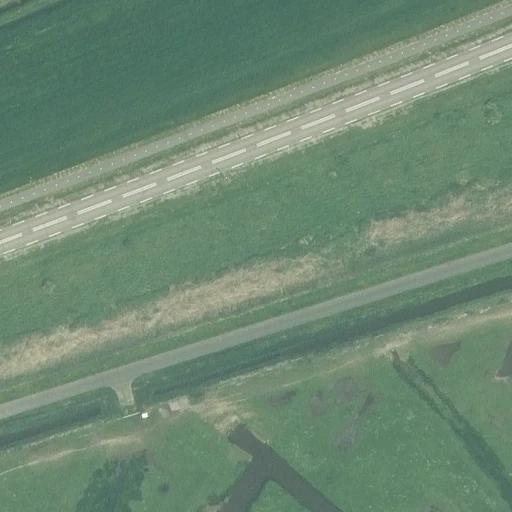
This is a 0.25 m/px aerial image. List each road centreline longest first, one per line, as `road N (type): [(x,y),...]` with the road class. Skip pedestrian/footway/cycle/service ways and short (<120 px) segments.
road 1 (secondary): [(0,244),(511,43)]
road 2 (unclassified): [(0,415),(511,263)]
